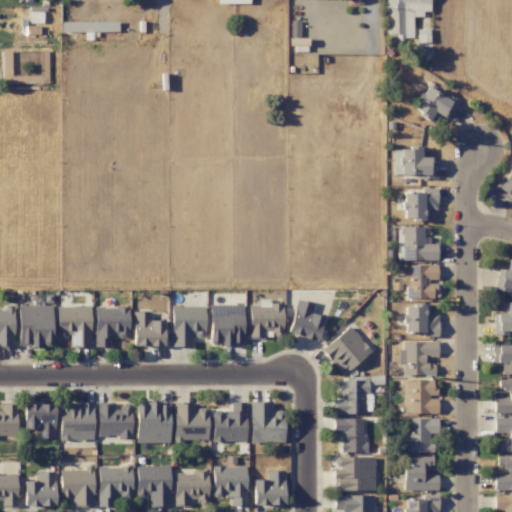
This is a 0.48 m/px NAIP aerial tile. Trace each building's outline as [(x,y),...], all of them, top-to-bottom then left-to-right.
[(429,0),(384,0),(385,33),(395,33),(395,39),(411,39),(411,15),(429,15),(429,0)] [(28,23),(41,23),(41,13),(40,13),(40,8),(28,7),(28,23)] [(117,22),(61,21),(61,32),(117,32),(117,22)] [(39,74),(11,75),(10,51),(1,52),(2,83),(49,82),(48,50),(39,51),(39,74)] [(445,122),(455,102),(424,86),(411,111),(433,123),(436,117),(445,122)] [(392,176),(433,176),(433,157),(424,157),(424,147),(392,148),(392,176)] [(491,191),(510,202),(511,197),(511,164),(504,179),(499,177),(491,191)] [(427,220),(427,210),(436,210),(436,190),(401,190),(402,220),(427,220)] [(401,260),(436,261),(436,244),(423,244),(423,227),(401,226),(401,260)] [(511,291),(511,262),(507,261),(506,270),(497,268),(493,288),(511,291)] [(436,265),(403,265),(403,299),(433,299),(434,281),(436,281),(436,265)] [(248,337),(281,338),(281,303),(269,303),(269,300),(257,299),(257,305),(248,305),(248,337)] [(312,304),(294,300),(286,333),(316,341),(322,317),(310,314),(312,304)] [(242,305),(209,304),(208,345),(219,345),(241,345),(242,305)] [(511,304),(500,305),(501,313),(491,314),(492,334),(511,333),(511,304)] [(437,335),(437,315),(428,315),(428,305),(403,305),(402,335),(437,335)] [(17,306),(17,346),(40,346),(51,346),(51,306),(17,306)] [(89,307),(55,306),(55,338),(68,338),(68,347),(88,347),(89,307)] [(204,306),(170,306),(169,346),(190,347),(190,337),(203,337),(204,306)] [(127,307),(93,307),(93,347),(109,347),(109,338),(127,338),(127,307)] [(0,309),(0,346),(12,347),(13,310),(0,309)] [(163,320),(150,321),(150,311),(131,311),(132,346),(163,346),(163,320)] [(320,350),(342,375),(370,351),(347,326),(320,350)] [(436,342),(399,341),(399,364),(402,364),(402,375),(433,375),(433,360),(436,360),(436,342)] [(511,344),(492,345),(492,363),(501,363),(501,372),(511,372),(511,344)] [(493,413),(511,412),(511,379),(498,379),(498,390),(507,390),(507,398),(493,398),(493,413)] [(367,380),(333,380),(333,414),(370,413),(370,393),(367,393),(367,380)] [(436,414),(437,397),(434,397),(434,380),(403,380),(403,403),(409,403),(409,414),(436,414)] [(91,402),(57,403),(58,440),(92,440),(91,402)] [(168,402),(145,402),(134,402),(134,443),(168,443),(168,402)] [(244,442),(244,402),(230,402),(230,411),(211,410),(211,442),(244,442)] [(283,442),(282,410),(271,411),(270,402),(249,402),(250,443),(283,442)] [(53,438),(54,404),(23,403),(22,429),(36,429),(36,438),(53,438)] [(206,408),(194,408),(194,403),(173,403),(172,440),(206,441),(206,408)] [(96,404),(97,437),(130,436),(130,406),(111,407),(111,404),(96,404)] [(0,436),(16,436),(15,406),(0,406),(0,436)] [(498,452),(511,451),(511,417),(493,418),(493,433),(507,433),(508,441),(498,442),(498,452)] [(364,419),(332,418),(332,433),(340,433),(340,452),(366,452),(366,442),(363,442),(364,419)] [(434,452),(435,419),(407,418),(407,452),(434,452)] [(403,491),(437,490),(436,475),(423,475),(423,466),(432,466),(432,456),(402,457),(403,491)] [(511,489),(511,456),(496,456),(496,465),(503,465),(503,475),(493,475),(493,490),(511,489)] [(372,457),(332,457),(332,491),(373,490),(372,457)] [(130,467),(97,466),(96,506),(111,507),(112,497),(130,497),(130,467)] [(168,466),(134,466),(134,497),(148,497),(148,506),(168,507),(168,466)] [(245,466),(211,466),(211,497),(230,497),(230,506),(244,506),(245,466)] [(92,469),(59,469),(58,500),(71,500),(71,506),(92,506),(92,469)] [(252,480),(252,505),(283,505),(282,470),(266,471),(266,479),(252,480)] [(53,507),(54,472),(37,471),(37,481),(23,480),(22,506),(53,507)] [(207,473),(173,472),(172,506),(188,507),(188,499),(197,499),(197,505),(206,505),(207,473)] [(15,473),(0,473),(0,500),(0,507),(16,507),(15,473)] [(511,511),(511,494),(493,494),(493,511),(495,511),(494,511),(511,511)] [(371,511),(372,496),(332,495),(332,510),(341,510),(340,511),(371,511)] [(424,500),(395,499),(395,509),(402,509),(402,511),(436,511),(437,495),(424,495),(424,500)]
